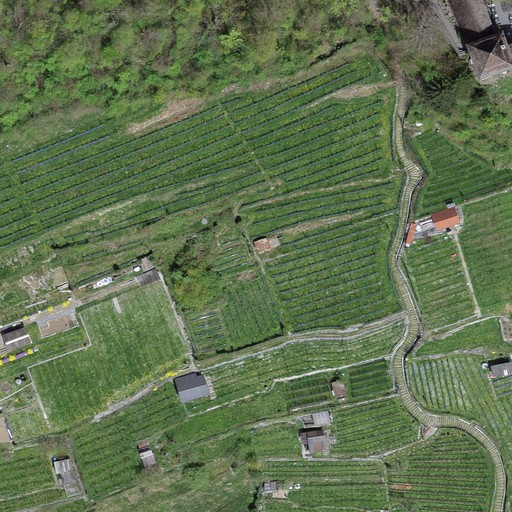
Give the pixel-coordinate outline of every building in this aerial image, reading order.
[(483,0),(449,0),(454,11),(469,49),(470,53),(481,82),(511,70),(511,37),(499,42),(483,0)] [(511,83),(485,90),(493,124),(511,119),(511,83)] [(439,218),(442,229),(459,223),(455,213),(439,218)] [(414,226),(410,225),(405,245),(409,246),(414,226)] [(256,243),(259,253),(269,250),(266,240),(256,243)] [(144,263),(148,271),(156,268),(152,259),(144,263)] [(161,280),(157,270),(149,274),(151,278),(145,281),(147,286),(153,283),(161,280)] [(199,289),(202,295),(209,293),(207,286),(199,289)] [(5,337),(10,352),(30,345),(25,330),(5,337)] [(509,369),(494,372),(495,378),(510,375),(509,369)] [(178,382),(179,386),(196,381),(195,377),(178,382)] [(200,396),(208,394),(204,379),(196,381),(200,396)] [(200,396),(196,381),(179,386),(183,401),(200,396)] [(334,384),(337,398),(346,396),(343,382),(334,384)] [(327,413),(315,416),(317,424),(329,421),(327,413)] [(311,444),(312,453),(324,451),(321,433),(303,435),(304,445),(311,444)] [(144,450),(148,458),(153,455),(150,448),(144,450)] [(61,475),(63,483),(75,481),(70,464),(63,466),(65,474),(61,475)]
